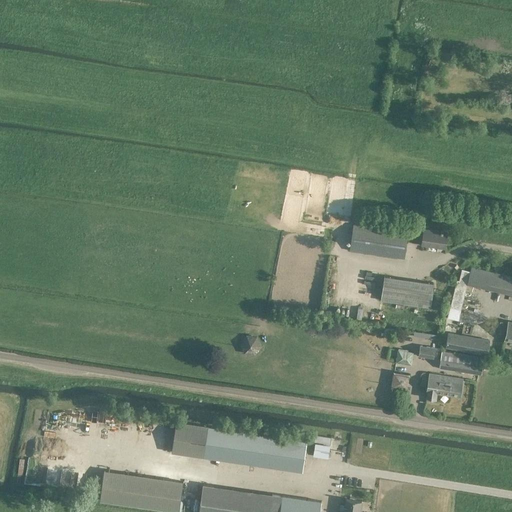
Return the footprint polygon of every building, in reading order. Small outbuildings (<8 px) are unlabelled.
[(350,250),(404,258),(407,231),(354,224),(350,250)] [(422,244),(445,247),(447,232),(424,229),(422,244)] [(511,288),(511,276),(471,266),(468,278),(511,288)] [(430,307),(433,283),(383,276),(380,300),(430,307)] [(511,322),(508,321),(500,320),(499,328),(507,329),(505,337),(511,338),(511,322)] [(445,347),(487,355),(490,339),(448,332),(445,347)] [(418,356),(433,358),(435,347),(420,345),(418,356)] [(410,365),(412,353),(398,350),(396,362),(410,365)] [(480,374),(482,363),(441,357),(439,368),(480,374)] [(427,391),(426,397),(435,398),(436,392),(459,396),(462,378),(429,373),(426,391),(427,391)] [(306,441),(176,421),(171,451),(302,470),(305,452),(313,453),(313,454),(328,456),(329,444),(314,442),(306,441)] [(315,435),(314,442),(329,444),(331,437),(315,435)] [(104,469),(99,500),(179,511),(183,481),(104,469)] [(319,511),(321,501),(203,484),(198,511),(319,511)] [(343,511),(351,511),(352,511),(359,511),(361,501),(345,498),(344,505),(340,504),(340,509),(344,510),(343,511)]
